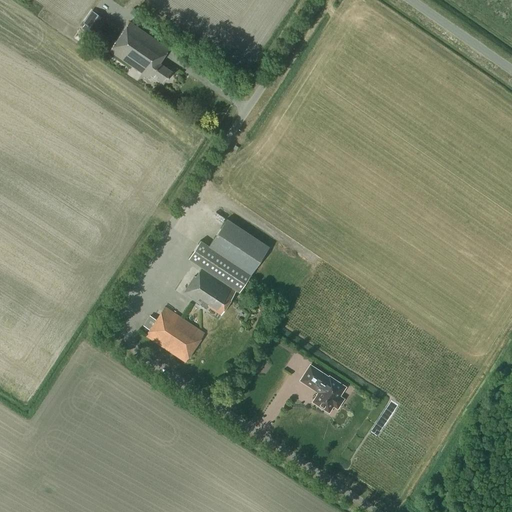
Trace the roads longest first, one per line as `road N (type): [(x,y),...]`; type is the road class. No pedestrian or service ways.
road 1 (unclassified): [(383,511),(143,357),(126,335),(122,307),(320,0)]
road 2 (unclassified): [(511,71),(409,0)]
